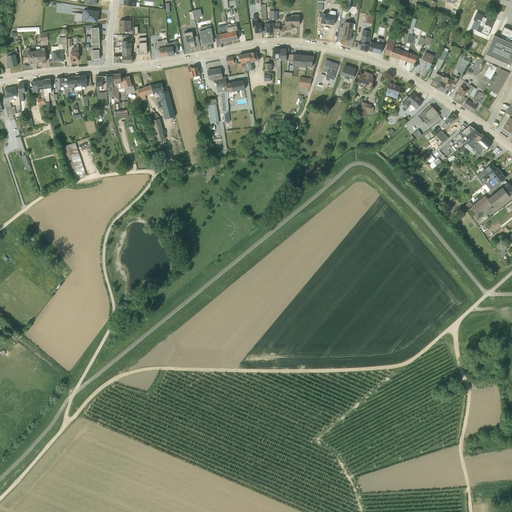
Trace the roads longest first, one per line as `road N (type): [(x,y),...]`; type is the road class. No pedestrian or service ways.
road 1 (track): [(437,337),(386,366),(133,370),(92,394),(0,498)]
road 2 (unclassified): [(74,391),(112,321),(105,237),(154,171)]
road 3 (unclassified): [(154,171),(242,152),(270,120),(300,117),(324,46)]
road 4 (tertiary): [(108,69),(277,42),(324,46)]
road 5 (tertiary): [(324,46),(403,73),(511,146)]
road 6 (track): [(401,363),(315,440),(338,455),(361,511)]
road 7 (track): [(469,511),(459,451),(468,399),(456,341)]
road 8 (unclassified): [(0,228),(70,183),(154,171)]
